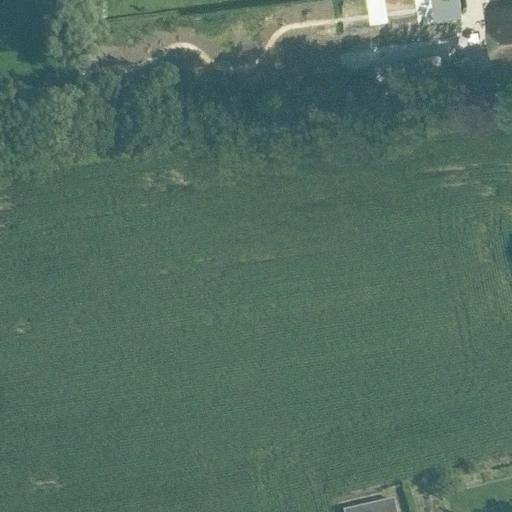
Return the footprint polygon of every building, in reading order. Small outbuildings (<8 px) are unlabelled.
[(468,0),(444,0),(445,10),(469,7),(468,0)] [(511,3),(486,7),(494,67),(511,64),(511,3)] [(440,4),(377,16),(384,48),(446,36),(440,4)] [(95,24),(93,6),(71,9),(73,27),(95,24)] [(444,57),(379,66),(381,79),(446,70),(444,57)] [(478,66),(464,68),(465,79),(479,77),(478,66)] [(303,72),(297,74),(299,81),(305,80),(303,72)] [(445,511),(439,485),(408,492),(413,511),(445,511)] [(396,511),(395,502),(352,511),(396,511)]
